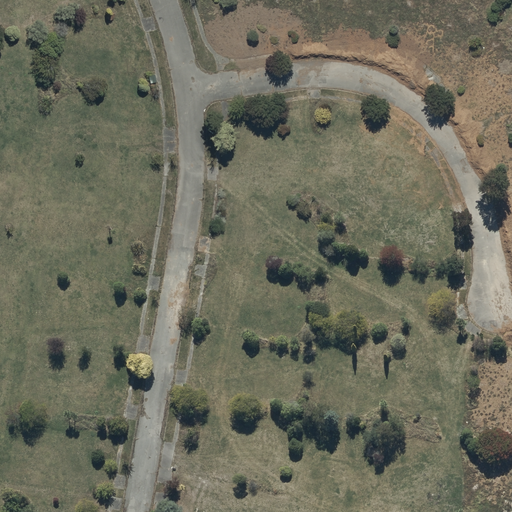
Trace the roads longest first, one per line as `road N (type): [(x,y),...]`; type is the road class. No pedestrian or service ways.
road 1 (track): [(135,511),(191,165),(189,92),(164,0)]
road 2 (track): [(189,92),(313,75),(395,91),(443,131),(465,166),(503,305)]
